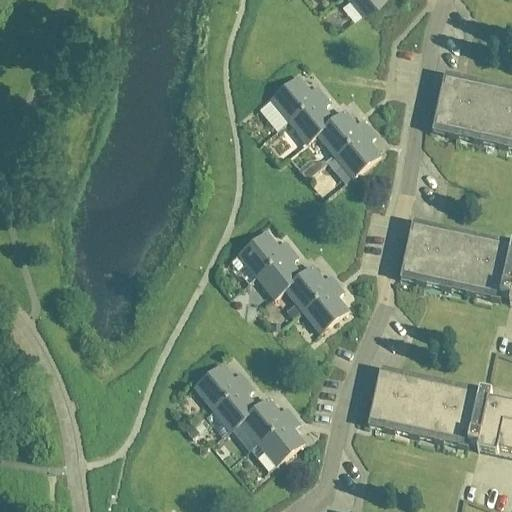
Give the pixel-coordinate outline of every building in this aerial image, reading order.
[(318,0),(326,9),(336,0),(318,0)] [(349,0),(362,16),(382,0),(349,0)] [(271,104),(289,126),(324,98),(318,90),(311,95),(299,81),(271,104)] [(511,97),(445,82),(434,131),(450,134),(449,140),(511,154),(511,97)] [(307,148),(317,139),(334,124),(324,112),(331,106),(324,98),(289,126),(307,148)] [(317,139),(335,161),(370,132),(363,124),(356,129),(345,115),(334,124),(317,139)] [(377,140),(370,132),(335,161),(353,182),(381,159),(370,146),(377,140)] [(412,230),(402,278),(418,281),(417,288),(500,306),(502,300),(511,302),(510,307),(511,307),(511,248),(511,252),(412,230)] [(257,281),(292,253),(286,245),(279,250),(268,236),(239,259),(257,281)] [(299,261),(292,253),(257,281),(275,303),(285,294),(302,279),(292,267),(299,261)] [(285,294),(303,316),(338,287),(331,279),(324,284),(313,271),(302,279),(285,294)] [(345,296),(339,289),(338,287),(303,316),(320,338),(349,315),(338,301),(345,296)] [(223,369),(195,392),(212,414),(248,386),(241,377),(234,383),(223,369)] [(479,399),(380,377),(378,389),(370,425),(386,429),(385,435),(468,453),(470,447),(479,449),(478,455),(511,462),(511,409),(491,405),(493,396),(487,395),(481,393),(479,399)] [(230,435),(241,427),(258,412),(248,399),(255,394),(248,386),(212,414),(230,435)] [(0,414),(4,417),(14,400),(0,391),(0,414)] [(258,412),(241,427),(259,448),(293,420),(287,411),(280,417),(269,403),(258,412)] [(300,428),(293,420),(259,448),(276,470),(305,447),(294,433),(300,428)]
